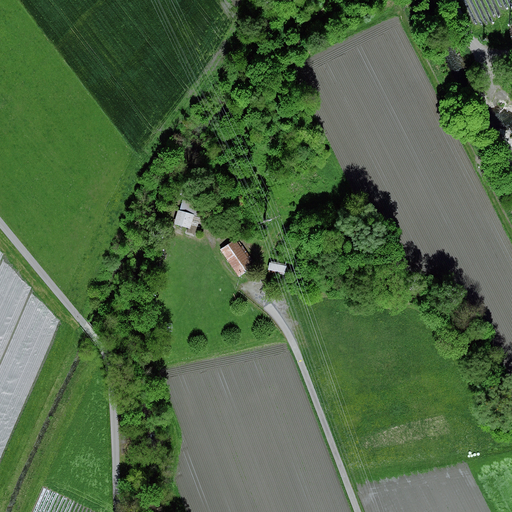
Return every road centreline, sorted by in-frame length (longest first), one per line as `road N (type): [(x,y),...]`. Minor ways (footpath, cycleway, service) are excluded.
road 1 (track): [(0,215),(109,352),(130,511)]
road 2 (track): [(361,511),(297,344),(263,292)]
